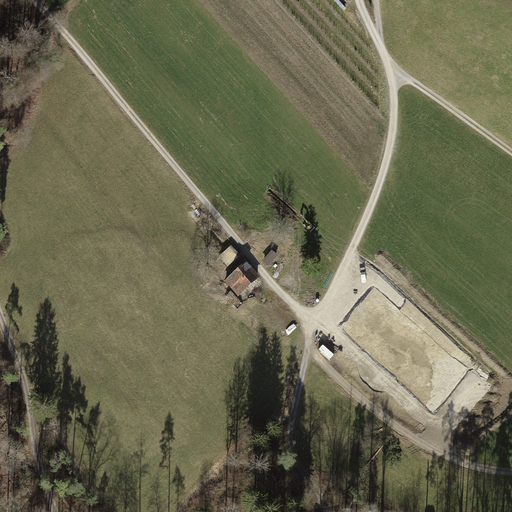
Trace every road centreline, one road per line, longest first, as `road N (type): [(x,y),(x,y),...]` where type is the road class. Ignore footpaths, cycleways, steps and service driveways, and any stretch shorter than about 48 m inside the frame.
road 1 (track): [(38,0),(54,29),(309,324),(310,346),(341,384),(413,440),(469,469),(511,475)]
road 2 (track): [(360,0),(394,85),(394,125),(355,248),(309,324)]
road 3 (track): [(0,317),(59,511)]
road 4 (track): [(335,511),(290,445),(310,346)]
road 5 (track): [(388,67),(511,150)]
